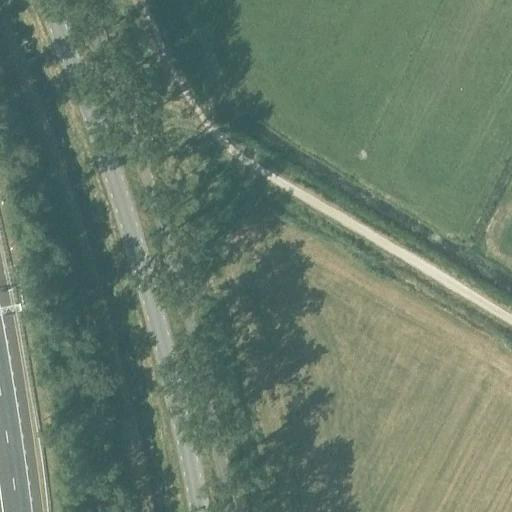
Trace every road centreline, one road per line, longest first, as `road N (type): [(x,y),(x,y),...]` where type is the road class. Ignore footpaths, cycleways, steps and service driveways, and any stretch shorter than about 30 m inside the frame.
road 1 (tertiary): [(198,511),(141,270),(45,0)]
road 2 (unknown): [(511,319),(233,152),(182,91),(141,0)]
road 3 (motorway): [(24,511),(0,343)]
